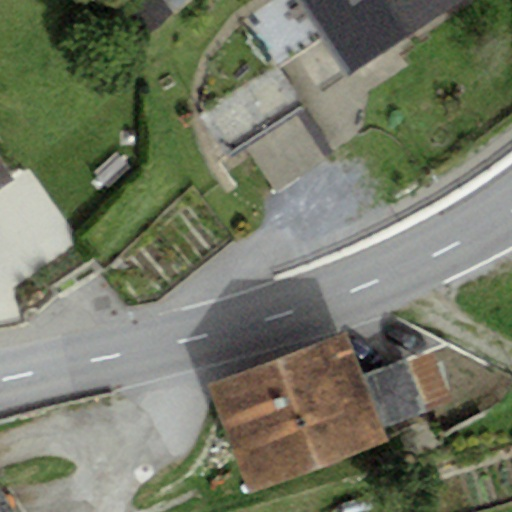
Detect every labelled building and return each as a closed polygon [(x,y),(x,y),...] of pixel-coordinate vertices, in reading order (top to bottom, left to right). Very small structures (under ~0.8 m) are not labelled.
[(300,0),(352,79),(473,0),(300,0)] [(213,117),(272,205),(333,164),(274,76),(213,117)] [(0,158),(0,190),(15,180),(0,158)] [(208,390),(249,494),(385,441),(381,430),(359,375),(344,337),(208,390)] [(444,342),(407,357),(428,412),(466,398),(506,378),(444,342)] [(407,357),(359,375),(381,430),(428,412),(407,357)] [(0,511),(13,511),(0,489),(0,511)]
